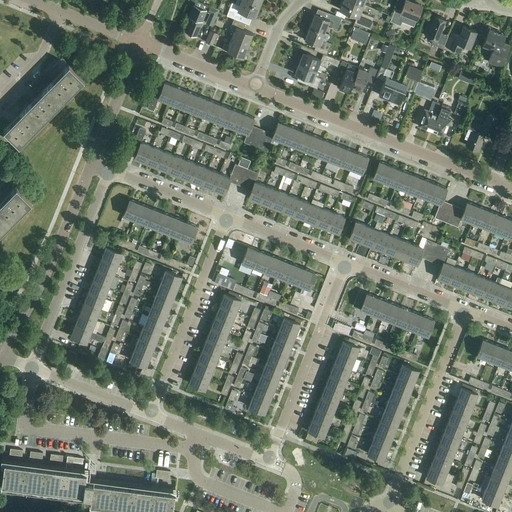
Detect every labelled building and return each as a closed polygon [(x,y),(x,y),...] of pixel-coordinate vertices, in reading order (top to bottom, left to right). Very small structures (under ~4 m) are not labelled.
[(201,21),(208,5),(196,0),(189,17),(191,18),(185,32),(190,33),(189,34),(193,36),(194,35),(196,36),(200,26),(201,27),(202,23),(201,22),(202,21),(201,21)] [(227,15),(234,18),(238,20),(241,12),(255,17),(259,7),(242,0),(241,0),(239,6),(232,3),(227,15)] [(363,5),(350,0),(343,0),(340,9),(356,16),(354,23),(369,29),(374,17),(360,12),(363,5)] [(390,21),(400,25),(402,22),(414,26),(422,6),(408,0),(404,0),(401,11),(395,9),(390,21)] [(206,23),(212,25),(218,10),(210,6),(208,12),(210,13),(206,23)] [(314,14),(309,27),(324,32),(327,26),(337,29),(341,18),(329,13),(326,18),(314,14)] [(427,36),(433,39),(431,44),(443,48),(448,36),(447,34),(441,31),(445,19),(437,16),(434,17),(427,36)] [(234,32),(231,39),(248,45),(253,33),(246,31),(249,24),(238,20),(234,18),(229,30),(234,32)] [(447,47),(460,52),(463,45),(470,47),(476,31),(463,26),(459,36),(452,33),(447,47)] [(323,53),(327,55),(331,43),(322,39),(324,32),(309,27),(304,39),(316,44),(314,50),(323,53)] [(509,45),(502,42),(504,35),(492,30),(492,29),(488,27),(487,31),(488,32),(483,45),(493,49),(488,61),(501,67),(509,45)] [(386,32),(389,39),(397,35),(394,29),(386,32)] [(353,30),(350,38),(358,41),(361,33),(353,30)] [(205,42),(212,45),(217,33),(210,31),(205,42)] [(248,45),(231,39),(228,46),(224,44),(222,49),(227,51),(243,57),(248,45)] [(303,53),(299,63),(321,72),(323,66),(327,68),(329,63),(337,67),(340,60),(327,55),(323,53),(321,60),(303,53)] [(439,69),(441,64),(431,60),(429,65),(439,69)] [(349,92),(358,67),(342,61),(336,74),(343,77),(339,88),(342,89),(341,90),(342,91),(342,92),(343,92),(344,92),(345,92),(346,92),(346,91),(349,92)] [(321,72),(299,63),(295,74),(298,75),(296,81),(317,89),(321,78),(319,77),(321,72)] [(360,63),(358,67),(349,92),(351,87),(361,91),(365,80),(372,83),(377,69),(370,67),(368,71),(359,67),(361,63),(360,63)] [(68,65),(47,87),(62,102),(84,80),(68,65)] [(379,95),(389,99),(396,81),(391,79),(394,71),(381,66),(376,78),(384,81),(379,95)] [(396,81),(389,99),(400,103),(405,89),(413,92),(422,71),(410,67),(407,76),(405,76),(402,83),(396,81)] [(170,103),(176,87),(169,84),(164,82),(161,90),(162,90),(158,99),(170,103)] [(419,83),(415,94),(422,97),(426,85),(419,83)] [(47,87),(25,109),(41,124),(62,102),(47,87)] [(158,99),(162,90),(161,90),(156,87),(151,99),(157,102),(158,99)] [(170,103),(181,108),(187,91),(180,88),(176,87),(170,103)] [(483,88),(484,95),(492,94),(491,87),(483,88)] [(181,108),(192,112),(198,96),(199,95),(191,92),(191,93),(187,91),(181,108)] [(203,116),(210,100),(202,97),(198,96),(192,112),(203,116)] [(154,111),(157,102),(151,99),(147,108),(154,111)] [(214,121),(221,104),(213,101),(213,102),(210,100),(203,116),(214,121)] [(426,128),(431,130),(437,115),(435,114),(440,103),(433,101),(428,112),(425,110),(419,125),(421,126),(421,127),(425,129),(426,128)] [(454,113),(461,116),(465,105),(459,102),(454,113)] [(214,121),(225,125),(232,109),(225,106),(224,106),(221,104),(214,121)] [(443,135),(449,120),(446,119),(451,108),(442,104),(437,115),(431,130),(436,132),(437,134),(440,135),(442,134),(443,135)] [(41,124),(25,109),(3,130),(19,146),(41,124)] [(237,130),(243,113),(236,110),(232,109),(225,125),(237,130)] [(237,130),(247,134),(251,125),(253,120),(254,118),(247,115),(243,113),(237,130)] [(464,138),(468,140),(466,145),(478,151),(485,135),(480,133),(483,127),(493,131),(498,119),(487,114),(482,126),(471,122),(464,138)] [(161,123),(170,127),(173,121),(163,118),(161,123)] [(284,142),(290,126),(283,123),(278,121),(273,134),(272,138),(284,142)] [(174,129),(184,132),(186,127),(177,123),(174,129)] [(247,134),(246,137),(252,139),(256,127),(251,125),(247,134)] [(284,142),(295,147),(301,130),(294,127),(294,128),(290,126),(284,142)] [(160,132),(169,136),(171,131),(162,127),(160,132)] [(186,127),(184,132),(193,136),(195,130),(186,127)] [(256,127),(252,139),(258,141),(262,129),(256,127)] [(142,139),(146,130),(140,128),(136,137),(142,139)] [(262,129),(258,141),(263,143),(268,132),(262,129)] [(295,147),(306,151),(312,135),(305,132),(301,130),(295,147)] [(171,131),(169,136),(178,140),(181,134),(171,131)] [(197,137),(206,141),(208,135),(199,132),(197,137)] [(268,132),(263,143),(269,146),(272,138),(273,134),(268,132)] [(208,135),(206,141),(215,145),(217,139),(208,135)] [(317,156),(324,139),(316,136),(312,135),(306,151),(317,156)] [(182,141),(191,145),(194,139),(184,136),(182,141)] [(138,151),(141,142),(142,139),(136,137),(131,149),(137,151),(138,151)] [(246,137),(244,142),(255,147),(258,141),(252,139),(246,137)] [(194,139),(191,145),(201,149),(203,143),(194,139)] [(317,156),(328,160),(335,144),(327,141),(324,139),(317,156)] [(219,146),(228,150),(230,144),(221,141),(219,146)] [(258,141),(255,147),(267,151),(269,146),(263,143),(258,141)] [(146,163),(152,147),(141,142),(138,151),(137,151),(135,156),(134,158),(141,161),(142,161),(145,163),(146,163)] [(339,164),(346,148),(338,145),(335,144),(328,160),(339,164)] [(204,150),(214,154),(216,148),(207,145),(204,150)] [(156,167),(157,167),(163,151),(152,147),(146,163),(153,166),(156,167)] [(216,148),(214,154),(223,157),(225,152),(216,148)] [(351,169),(357,153),(357,152),(350,149),(349,150),(346,148),(339,164),(351,169)] [(167,172),(168,172),(174,155),(163,151),(157,167),(164,170),(167,171),(167,172)] [(357,153),(351,169),(362,173),(367,159),(367,160),(368,157),(361,154),(357,153)] [(178,176),(179,176),(186,160),(174,155),(168,172),(175,175),(175,174),(179,176),(178,176)] [(275,163),(284,166),(287,161),(277,157),(275,163)] [(190,180),(190,181),(197,164),(186,160),(179,176),(186,179),(190,180)] [(384,182),(391,166),(384,163),(383,163),(379,161),(373,178),(384,182)] [(288,168),(297,171),(300,166),(290,162),(288,168)] [(201,185),(208,169),(197,164),(190,181),(197,183),(201,185)] [(235,164),(233,170),(239,172),(245,174),(247,169),(235,164)] [(274,172),(283,175),(285,170),(276,166),(274,172)] [(300,166),(297,171),(307,175),(309,169),(300,166)] [(396,187),(402,170),(395,167),(391,166),(384,182),(396,187)] [(212,189),(212,190),(219,173),(208,169),(201,185),(208,188),(212,189)] [(247,169),(245,174),(250,176),(256,179),(258,173),(247,169)] [(230,178),(229,181),(234,183),(239,172),(233,170),(230,177),(230,178)] [(285,170),(283,175),(292,179),(294,173),(285,170)] [(407,191),(413,175),(406,172),(402,170),(396,187),(407,191)] [(310,177),(320,180),(322,175),(313,171),(310,177)] [(239,172),(234,183),(240,186),(245,174),(239,172)] [(224,194),(229,181),(230,178),(230,177),(219,173),(212,190),(219,192),(220,192),(224,194)] [(245,174),(240,186),(246,188),(250,176),(245,174)] [(296,181),(305,184),(308,179),(298,175),(296,181)] [(322,175),(320,180),(329,184),(331,178),(322,175)] [(407,191),(418,195),(425,179),(417,176),(413,175),(407,191)] [(250,176),(246,188),(251,190),(255,181),(256,179),(250,176)] [(308,179),(305,184),(315,188),(317,182),(308,179)] [(429,200),(436,184),(436,183),(428,180),(428,181),(425,179),(418,195),(429,200)] [(333,185),(342,189),(344,183),(335,180),(333,185)] [(259,202),(260,202),(266,186),(255,181),(251,190),(249,195),(248,198),(255,201),(255,200),(259,202)] [(344,183),(342,189),(351,193),(353,187),(344,183)] [(318,189),(328,193),(330,187),(321,184),(318,189)] [(429,200),(440,204),(441,200),(442,201),(446,191),(447,188),(439,185),(436,184),(429,200)] [(270,206),(271,207),(277,190),(266,186),(260,202),(267,205),(270,206)] [(16,187),(0,203),(0,214),(10,225),(31,203),(16,187)] [(330,187),(328,193),(337,197),(339,191),(330,187)] [(281,211),(282,211),(288,195),(277,190),(271,207),(278,209),(281,211)] [(341,198),(350,202),(352,196),(343,193),(341,198)] [(367,199),(376,203),(378,197),(369,193),(367,199)] [(292,215),(293,216),(300,199),(288,195),(282,211),(289,214),(293,215),(292,215)] [(378,197),(376,203),(385,206),(388,201),(378,197)] [(123,216),(135,220),(141,204),(134,201),(129,199),(123,216)] [(304,220),(311,204),(300,199),(293,216),(300,218),(304,220)] [(440,204),(437,212),(442,214),(447,203),(442,201),(441,200),(440,204)] [(362,207),(371,210),(373,205),(364,201),(362,207)] [(389,208),(399,211),(401,206),(391,202),(389,208)] [(472,223),(479,207),(479,206),(471,203),(471,204),(467,202),(464,209),(461,218),(472,223)] [(447,203),(442,214),(448,217),(453,205),(447,203)] [(135,220),(146,225),(152,208),(145,205),(145,206),(141,204),(135,220)] [(315,224),(322,208),(311,204),(304,220),(311,223),(315,224)] [(453,205),(448,217),(454,219),(459,207),(453,205)] [(375,212),(384,215),(386,210),(377,206),(375,212)] [(401,206),(399,211),(408,215),(410,209),(401,206)] [(459,207),(454,219),(460,221),(461,218),(464,209),(459,207)] [(483,227),(490,211),(482,208),(479,207),(472,223),(483,227)] [(146,225),(157,229),(163,213),(156,210),(153,209),(153,208),(152,208),(146,225)] [(326,229),(327,229),(333,212),(322,208),(315,224),(322,227),(326,228),(326,229)] [(386,210),(384,215),(393,219),(395,213),(386,210)] [(412,216),(421,220),(423,215),(414,211),(412,216)] [(483,227),(495,232),(501,215),(494,212),(490,211),(483,227)] [(333,212),(327,229),(333,232),(334,231),(338,233),(344,217),(333,212)] [(437,212),(435,218),(446,222),(448,217),(442,214),(437,212)] [(157,229),(168,233),(175,217),(167,214),(164,213),(163,213),(157,229)] [(0,214),(0,234),(10,225),(0,214)] [(397,221),(406,224),(409,219),(399,215),(397,221)] [(506,236),(511,220),(511,219),(505,217),(501,215),(495,232),(506,236)] [(168,233),(179,238),(186,221),(179,219),(175,217),(168,233)] [(448,217),(446,222),(458,227),(460,221),(454,219),(448,217)] [(409,219),(406,224),(416,228),(418,222),(409,219)] [(186,221),(179,238),(191,242),(196,229),(197,226),(190,223),(186,222),(186,221)] [(360,242),(361,242),(367,226),(356,221),(350,235),(349,238),(356,241),(356,240),(360,242)] [(371,246),(372,247),(378,230),(367,226),(361,242),(368,245),(371,246)] [(382,251),(383,251),(389,235),(378,230),(372,247),(379,249),(382,251)] [(394,255),(401,239),(389,235),(383,251),(390,254),(394,255)] [(115,242),(124,246),(126,240),(117,237),(115,242)] [(466,237),(464,243),(473,247),(475,241),(466,237)] [(405,260),(412,243),(401,239),(394,255),(401,258),(405,259),(405,260)] [(426,239),(424,245),(430,247),(435,250),(438,244),(426,239)] [(126,240),(124,246),(134,250),(136,244),(126,240)] [(417,264),(420,257),(419,257),(423,248),(412,243),(405,260),(412,263),(412,262),(417,264)] [(477,248),(486,252),(488,246),(479,243),(477,248)] [(438,244),(435,250),(441,252),(447,254),(449,249),(438,244)] [(423,248),(419,257),(420,257),(425,259),(430,247),(424,245),(423,248)] [(102,257),(101,258),(118,264),(122,253),(109,248),(109,247),(106,246),(103,254),(102,257)] [(137,251),(147,255),(149,249),(140,246),(137,251)] [(253,267),(260,251),(252,248),(248,246),(241,263),(253,267)] [(488,246),(486,252),(495,256),(498,250),(488,246)] [(430,247),(425,259),(431,261),(435,250),(430,247)] [(462,252),(472,256),(474,250),(465,247),(462,252)] [(149,249),(147,255),(156,259),(158,253),(149,249)] [(435,250),(431,261),(436,263),(441,252),(435,250)] [(474,250),(472,256),(481,260),(483,254),(474,250)] [(264,272),(271,255),(263,252),(260,251),(253,267),(264,272)] [(499,257),(508,261),(511,255),(501,251),(499,257)] [(441,252),(436,263),(442,265),(442,266),(443,262),(444,262),(447,254),(441,252)] [(160,260),(169,264),(171,258),(162,255),(160,260)] [(264,272),(276,276),(282,260),(275,257),(274,257),(271,255),(264,272)] [(485,261),(494,265),(496,259),(487,255),(485,261)] [(190,256),(187,263),(192,266),(195,258),(190,256)] [(97,269),(113,276),(118,264),(101,258),(99,265),(97,269)] [(171,258),(169,264),(178,267),(180,262),(171,258)] [(496,259),(494,265),(503,268),(505,263),(496,259)] [(276,276),(287,280),(293,264),(286,261),(282,260),(276,276)] [(136,261),(132,270),(138,272),(142,263),(136,261)] [(142,271),(147,273),(151,264),(145,262),(142,271)] [(448,282),(448,283),(455,266),(444,262),(443,262),(442,266),(442,265),(438,275),(437,278),(444,281),(448,282)] [(298,285),(304,269),(304,268),(297,265),(297,266),(293,264),(287,280),(298,285)] [(459,287),(460,287),(466,271),(455,266),(448,283),(455,285),(459,287)] [(93,280),(109,287),(113,276),(97,269),(94,276),(93,280)] [(304,269),(298,285),(309,289),(314,276),(315,276),(316,273),(308,270),(304,269)] [(138,272),(132,270),(129,279),(134,282),(138,272)] [(166,270),(161,281),(177,288),(180,281),(182,276),(166,270)] [(470,291),(471,292),(477,275),(466,271),(460,287),(466,290),(470,291)] [(218,273),(214,282),(233,289),(236,284),(237,281),(218,273)] [(140,275),(136,284),(142,287),(146,277),(140,275)] [(481,296),(482,296),(488,280),(477,275),(471,292),(478,294),(481,295),(481,296)] [(88,291),(105,298),(109,287),(93,280),(90,287),(89,291),(88,291)] [(492,300),(493,300),(500,284),(488,280),(482,296),(489,299),(489,298),(492,300)] [(161,281),(157,293),(173,299),(176,292),(177,288),(161,281)] [(127,283),(124,292),(129,295),(133,285),(127,283)] [(142,287),(136,284),(133,294),(138,296),(142,287)] [(233,289),(243,293),(245,287),(236,284),(233,289)] [(503,305),(504,305),(511,288),(500,284),(493,300),(500,303),(504,304),(503,305)] [(263,285),(260,292),(268,296),(271,288),(263,285)] [(245,287),(243,293),(252,297),(254,291),(245,287)] [(84,302),(100,309),(108,312),(112,302),(104,299),(105,298),(88,291),(85,298),(86,298),(84,302)] [(129,295),(124,292),(120,302),(126,304),(129,295)] [(256,298),(265,302),(267,296),(258,292),(256,298)] [(157,293),(152,304),(169,310),(171,303),(173,299),(173,300),(173,299),(157,293)] [(220,304),(220,305),(236,311),(241,300),(227,294),(224,293),(221,300),(221,301),(220,304)] [(372,314),(378,298),(371,295),(366,293),(360,309),(372,314)] [(267,296),(265,302),(274,305),(276,300),(267,296)] [(131,298),(128,307),(133,309),(137,300),(131,298)] [(383,319),(389,302),(390,302),(382,299),(378,298),(372,314),(383,319)] [(278,307),(287,311),(289,305),(280,301),(278,307)] [(80,313),(79,314),(96,320),(100,309),(84,302),(81,310),(80,313)] [(383,319),(394,323),(401,307),(401,306),(393,303),(393,304),(389,302),(383,319)] [(152,304),(148,315),(164,321),(167,314),(168,311),(169,310),(152,304)] [(118,305),(115,315),(120,317),(124,308),(118,305)] [(215,315),(215,316),(232,322),(236,311),(220,305),(217,312),(216,315),(215,315)] [(289,305),(287,311),(296,314),(299,309),(289,305)] [(133,309),(128,307),(124,316),(130,318),(133,309)] [(394,323),(405,327),(412,311),(404,308),(401,307),(394,323)] [(254,308),(251,317),(256,319),(260,310),(254,308)] [(260,318),(266,320),(269,311),(264,309),(260,318)] [(416,332),(423,315),(415,312),(415,313),(412,311),(405,327),(416,332)] [(75,324),(75,325),(91,331),(91,332),(96,333),(100,322),(96,320),(79,314),(77,321),(75,324)] [(120,317),(115,315),(111,324),(117,326),(120,317)] [(148,315),(143,326),(160,333),(163,326),(162,325),(164,322),(164,321),(148,315)] [(423,315),(416,332),(428,336),(433,322),(433,323),(434,320),(427,317),(423,315)] [(211,326),(211,327),(227,334),(232,322),(215,316),(212,323),(213,323),(211,326)] [(256,319),(251,317),(247,326),(253,328),(256,319)] [(284,317),(279,328),(296,335),(299,328),(298,328),(300,323),(284,317)] [(122,320),(119,329),(124,332),(128,322),(122,320)] [(259,322),(255,331),(260,333),(264,324),(259,322)] [(72,332),(71,336),(87,343),(89,337),(102,342),(104,336),(96,333),(91,332),(91,331),(75,325),(72,332)] [(143,326),(139,337),(155,344),(158,337),(159,333),(160,333),(143,326)] [(207,338),(206,338),(223,345),(227,334),(211,327),(208,334),(207,338)] [(110,328),(106,337),(112,339),(115,330),(110,328)] [(279,328),(275,340),(291,346),(294,339),(295,335),(296,335),(279,328)] [(124,332),(119,329),(115,339),(121,341),(124,332)] [(246,330),(242,339),(248,341),(251,332),(246,330)] [(260,333),(255,331),(251,340),(257,343),(260,333)] [(352,336),(361,340),(363,334),(354,331),(352,336)] [(363,334),(361,340),(370,343),(373,338),(363,334)] [(112,339),(106,337),(102,346),(108,348),(112,339)] [(139,337),(135,348),(151,355),(154,348),(155,344),(139,337)] [(202,349),(218,356),(223,345),(206,338),(204,345),(202,349)] [(248,341),(242,339),(238,348),(244,351),(248,341)] [(374,345),(383,349),(386,343),(376,339),(374,345)] [(476,355),(488,360),(494,343),(487,341),(483,339),(476,355)] [(275,340),(271,351),(287,357),(290,350),(291,346),(275,340)] [(339,351),(338,352),(355,358),(359,347),(346,341),(343,340),(340,347),(340,348),(339,351)] [(110,352),(115,354),(119,345),(113,343),(110,352)] [(386,343),(383,349),(393,352),(395,347),(386,343)] [(488,360),(499,364),(505,348),(498,345),(495,344),(494,343),(488,360)] [(250,344),(246,354),(252,356),(255,347),(250,344)] [(151,355),(135,348),(130,360),(144,365),(146,367),(149,359),(151,355)] [(397,354),(406,358),(408,352),(399,348),(397,354)] [(499,364),(510,369),(511,363),(511,350),(510,349),(509,350),(506,348),(505,348),(499,364)] [(198,360),(198,361),(214,367),(218,356),(202,349),(199,356),(198,360)] [(65,362),(72,365),(76,353),(69,350),(65,362)] [(271,351),(266,362),(283,368),(285,361),(287,358),(287,357),(271,351)] [(237,352),(233,361),(239,364),(243,354),(237,352)] [(334,362),(334,363),(350,369),(355,358),(338,352),(336,359),(334,362)] [(408,352),(406,358),(415,361),(417,356),(408,352)] [(252,356),(246,354),(242,363),(248,365),(252,356)] [(373,355),(369,364),(375,366),(379,357),(373,355)] [(379,365),(384,367),(388,358),(382,356),(379,365)] [(193,371),(193,372),(210,378),(214,367),(198,361),(195,367),(194,371),(193,371)] [(239,364),(233,361),(230,371),(235,373),(239,364)] [(266,362),(262,373),(278,380),(281,372),(282,369),(283,368),(266,362)] [(330,373),(329,374),(346,381),(350,369),(334,363),(331,370),(330,373)] [(375,366),(369,364),(366,373),(371,375),(375,366)] [(403,364),(398,375),(414,382),(417,375),(419,370),(403,364)] [(241,367),(237,376),(243,378),(246,369),(241,367)] [(377,369),(373,378),(379,380),(383,371),(377,369)] [(210,378),(193,372),(190,379),(191,379),(189,383),(205,389),(210,378)] [(262,373),(257,384),(274,391),(277,384),(276,383),(278,380),(262,373)] [(228,374),(225,384),(230,386),(234,377),(228,374)] [(325,385),(341,392),(346,381),(329,374),(327,381),(326,385),(325,385)] [(398,375),(394,387),(410,393),(413,386),(414,382),(398,375)] [(243,378),(237,376),(233,385),(239,388),(243,378)] [(364,377),(361,386),(366,388),(370,379),(364,377)] [(468,382),(477,386),(480,380),(470,377),(468,382)] [(379,380),(373,378),(370,387),(375,390),(379,380)] [(480,380),(477,386),(487,390),(489,384),(480,380)] [(230,386),(225,384),(221,393),(226,395),(230,386)] [(257,384),(253,395),(269,402),(272,395),(273,391),(274,391),(257,384)] [(321,396),(337,403),(341,392),(325,385),(322,392),(323,392),(321,396)] [(491,391),(500,395),(502,389),(493,385),(491,391)] [(366,388),(361,386),(357,395),(363,398),(366,388)] [(394,387),(389,398),(406,404),(408,397),(410,393),(394,387)] [(457,398),(457,399),(473,405),(478,393),(464,388),(461,387),(458,394),(457,398)] [(228,399),(234,401),(237,392),(232,389),(228,399)] [(502,389),(500,395),(509,398),(511,393),(502,389)] [(368,391),(365,401),(370,403),(374,394),(368,391)] [(269,402),(253,395),(249,407),(262,412),(265,413),(268,406),(269,402)] [(317,407),(316,408),(333,414),(337,403),(321,396),(318,403),(317,407)] [(389,398),(385,409),(401,415),(404,408),(405,404),(406,404),(389,398)] [(355,399),(352,408),(357,411),(361,401),(355,399)] [(452,409),(452,410),(469,416),(473,405),(457,399),(454,405),(454,406),(453,409),(452,409)] [(370,403),(365,401),(361,410),(367,412),(370,403)] [(489,401),(486,410),(491,412),(495,403),(489,401)] [(495,411),(501,413),(504,404),(499,402),(495,411)] [(312,418),(312,419),(328,425),(333,414),(316,408),(314,414),(312,418)] [(357,411),(352,408),(348,418),(354,420),(357,411)] [(385,409),(380,420),(397,427),(400,419),(399,419),(401,416),(401,415),(385,409)] [(448,420),(448,421),(464,427),(469,416),(452,410),(449,417),(450,417),(448,420)] [(491,412),(486,410),(482,419),(488,421),(491,412)] [(359,414),(356,423),(361,425),(365,416),(359,414)] [(493,415),(490,424),(495,426),(499,417),(493,415)] [(328,425),(312,419),(309,426),(308,430),(324,436),(328,425)] [(380,420),(376,431),(392,438),(395,430),(396,427),(397,427),(380,420)] [(444,431),(443,432),(460,439),(464,427),(448,421),(445,428),(444,431)] [(347,422),(343,431),(349,433),(352,424),(347,422)] [(361,425),(356,423),(352,432),(358,435),(361,425)] [(481,423),(477,432),(483,434),(486,425),(481,423)] [(495,426),(490,424),(486,434),(492,436),(495,426)] [(349,433),(343,431),(339,440),(345,442),(349,433)] [(376,431),(371,442),(388,449),(391,442),(392,438),(376,431)] [(439,443),(455,450),(460,439),(443,432),(441,439),(439,443)] [(483,434),(477,432),(473,441),(479,444),(483,434)] [(347,446),(352,448),(356,439),(351,436),(347,446)] [(485,437),(481,447),(487,449),(490,440),(485,437)] [(388,449),(371,442),(367,454),(381,459),(383,460),(386,453),(388,449)] [(435,454),(451,461),(455,450),(439,443),(436,450),(435,454)] [(511,446),(504,443),(499,454),(511,459),(511,446)] [(472,445),(468,455),(474,457),(477,447),(472,445)] [(487,449),(481,447),(477,456),(483,458),(487,449)] [(344,455),(354,459),(357,452),(347,448),(344,455)] [(430,465),(430,466),(447,472),(451,461),(435,454),(432,461),(431,465),(430,465)] [(511,459),(499,454),(495,465),(511,472),(511,469),(511,459)] [(474,457),(468,455),(464,464),(470,466),(474,457)] [(67,456),(66,465),(72,466),(73,462),(83,463),(83,458),(67,456)] [(476,460),(472,469),(478,471),(481,462),(476,460)] [(72,466),(66,465),(65,470),(4,462),(1,485),(91,496),(89,507),(129,511),(172,511),(175,492),(154,489),(155,486),(95,479),(96,474),(72,470),(72,466)] [(495,465),(490,477),(507,483),(510,476),(509,476),(511,472),(495,465)] [(447,472),(430,466),(427,472),(428,472),(426,477),(442,483),(447,472)] [(463,468),(459,477),(465,479),(469,470),(463,468)] [(156,477),(169,479),(170,471),(157,469),(156,477)] [(478,471),(472,469),(468,478),(474,481),(478,471)] [(465,479),(459,477),(456,486),(461,488),(465,479)] [(490,477),(486,488),(502,494),(505,487),(506,483),(507,483),(490,477)] [(463,492),(469,494),(472,485),(467,482),(463,492)] [(502,494),(486,488),(481,499),(495,504),(495,505),(498,506),(501,498),(502,494)]
